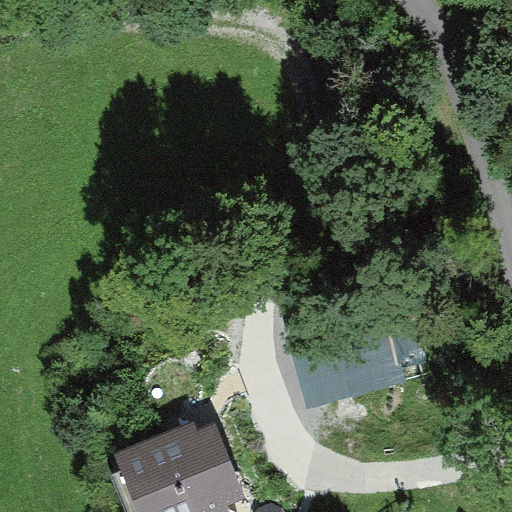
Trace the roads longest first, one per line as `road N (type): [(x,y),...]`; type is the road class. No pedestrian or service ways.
road 1 (track): [(511,447),(351,475),(316,470),(278,387),(275,315),(323,109),(318,57),(294,26),(184,0)]
road 2 (track): [(180,0),(0,30)]
